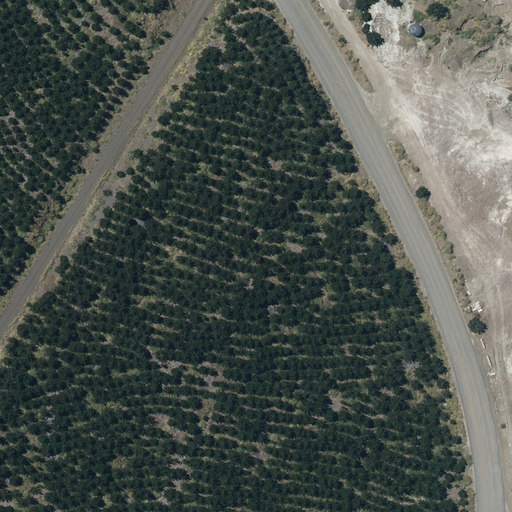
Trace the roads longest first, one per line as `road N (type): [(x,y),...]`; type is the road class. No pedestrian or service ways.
road 1 (track): [(308,0),(457,359),(492,511)]
road 2 (track): [(208,0),(194,41),(0,316)]
